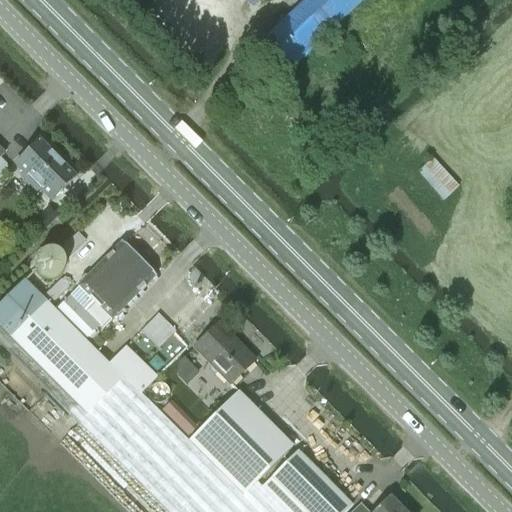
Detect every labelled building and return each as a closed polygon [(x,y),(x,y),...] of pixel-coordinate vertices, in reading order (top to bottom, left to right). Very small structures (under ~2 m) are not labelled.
[(285,75),(312,49),(360,0),(303,0),(257,47),(285,75)] [(26,178),(51,202),(76,178),(39,140),(14,165),(21,173),(19,176),(23,180),(26,178)] [(33,223),(43,232),(58,217),(48,208),(33,223)] [(68,259),(78,248),(84,242),(76,234),(59,250),(68,259)] [(78,289),(69,298),(84,314),(137,261),(120,244),(87,277),(83,277),(79,282),(79,286),(77,288),(78,289)] [(137,261),(84,314),(98,328),(101,331),(111,322),(113,320),(117,320),(121,316),(121,312),(154,278),(137,261)] [(0,304),(0,346),(85,432),(130,387),(139,396),(155,381),(124,349),(107,366),(83,343),(98,328),(84,314),(69,298),(54,313),(23,281),(0,304)] [(45,295),(54,303),(68,289),(59,281),(45,295)] [(140,332),(158,350),(174,333),(157,315),(140,332)] [(229,387),(253,362),(217,325),(192,350),(229,387)] [(130,387),(85,432),(141,488),(164,511),(232,511),(244,501),(242,499),(241,498),(235,493),(139,396),(130,387)] [(237,393),(187,444),(236,493),(241,498),(255,485),(291,448),(237,393)] [(297,453),(260,490),(261,490),(282,511),(346,511),(351,508),(297,453)] [(244,501),(232,511),(282,511),(261,490),(260,490),(255,485),(241,498),(242,499),(244,501)] [(400,511),(388,500),(376,511),(365,511),(359,506),(353,511),(400,511)]
